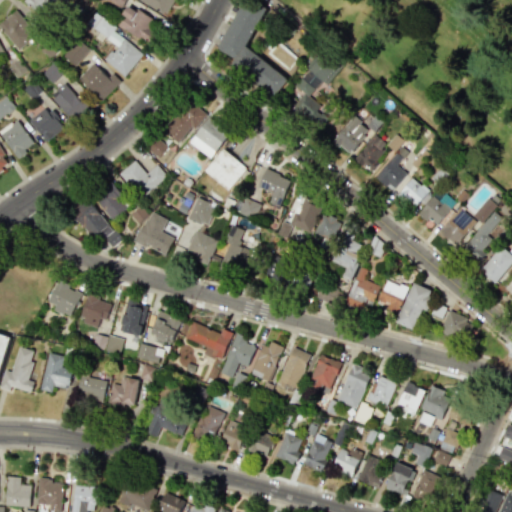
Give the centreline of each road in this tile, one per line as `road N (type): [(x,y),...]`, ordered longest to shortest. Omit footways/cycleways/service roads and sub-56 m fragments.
road 1 (residential): [(511,378),(100,264),(48,235),(17,204)]
road 2 (residential): [(184,59),(511,333)]
road 3 (residential): [(0,436),(81,441),(350,511)]
road 4 (residential): [(0,216),(117,134),(184,59)]
road 5 (residential): [(507,377),(450,511)]
